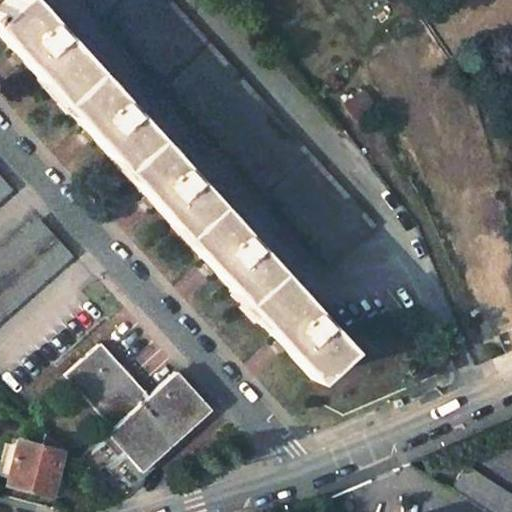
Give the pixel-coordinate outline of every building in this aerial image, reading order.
[(0,0),(0,39),(16,58),(84,132),(146,200),(216,277),(280,348),(310,381),(345,349),(28,0),(0,0)] [(373,223),(170,0),(87,0),(329,263),(373,223)] [(0,199),(10,190),(0,179),(0,199)] [(0,319),(70,256),(35,217),(0,248),(0,319)] [(191,391),(171,369),(144,396),(114,362),(98,344),(63,377),(109,426),(104,432),(139,470),(207,408),(191,391)] [(452,368),(443,349),(425,356),(434,376),(452,368)] [(58,449),(16,437),(3,482),(46,495),(58,449)] [(448,490),(482,511),(511,511),(511,498),(462,468),(448,490)]
